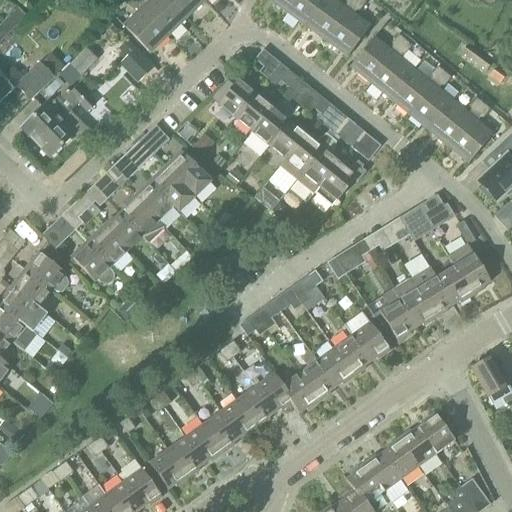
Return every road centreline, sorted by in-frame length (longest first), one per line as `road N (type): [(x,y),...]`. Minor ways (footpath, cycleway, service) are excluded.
road 1 (residential): [(25,187),(48,210),(237,37)]
road 2 (residential): [(237,37),(274,45),(438,179)]
road 3 (residential): [(233,313),(438,179)]
road 4 (residential): [(286,476),(442,363)]
road 5 (residential): [(511,499),(442,363)]
